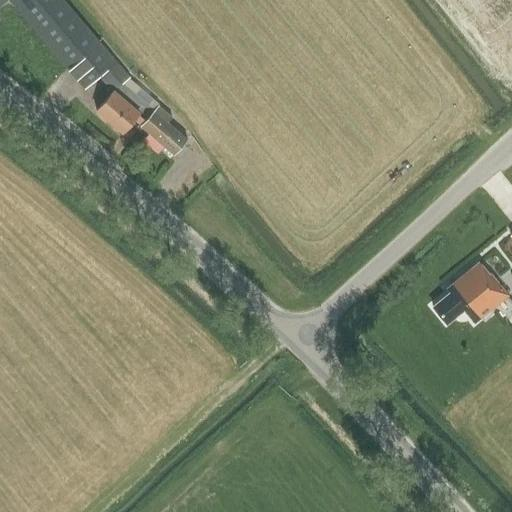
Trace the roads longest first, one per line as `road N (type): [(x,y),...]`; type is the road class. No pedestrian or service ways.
road 1 (tertiary): [(299,340),(0,84)]
road 2 (unclassified): [(299,340),(511,143)]
road 3 (tertiary): [(457,511),(299,340)]
